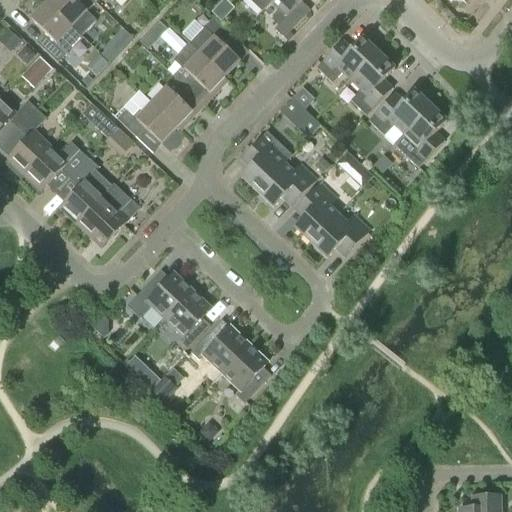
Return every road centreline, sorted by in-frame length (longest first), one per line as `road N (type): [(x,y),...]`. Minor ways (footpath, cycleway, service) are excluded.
road 1 (residential): [(204,181),(318,288),(311,319),(296,332),(277,331),(166,226)]
road 2 (residential): [(351,0),(211,147),(204,181)]
road 3 (residential): [(166,226),(109,282),(93,285),(0,201)]
road 4 (residential): [(420,511),(420,490),(434,473),(511,472)]
